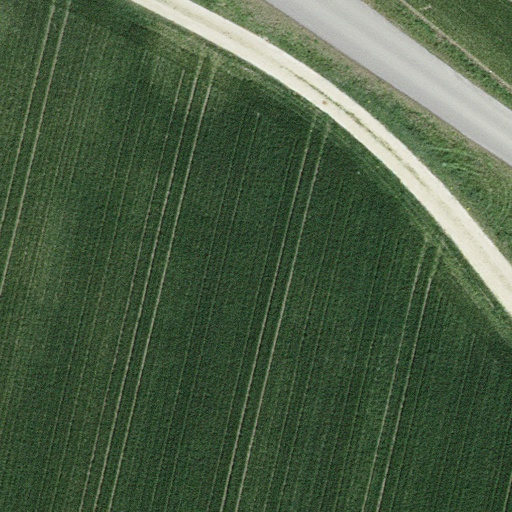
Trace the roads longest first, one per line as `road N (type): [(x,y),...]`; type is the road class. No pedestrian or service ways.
road 1 (track): [(159,0),(327,96),(415,175),(511,289)]
road 2 (unclassified): [(511,135),(313,0)]
